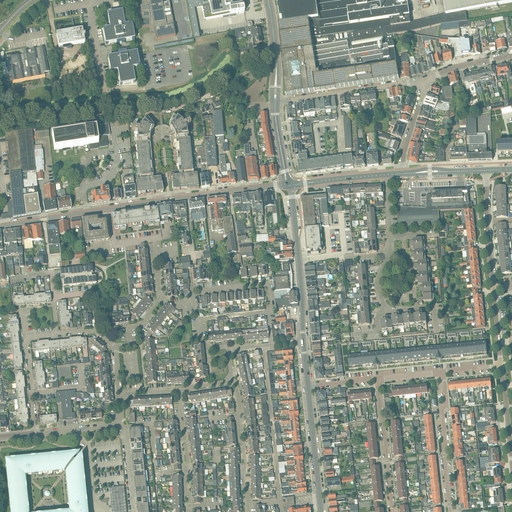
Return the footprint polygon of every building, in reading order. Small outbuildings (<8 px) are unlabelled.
[(151,0),(152,0),(149,1),(148,0),(145,0),(141,1),(143,27),(150,26),(150,29),(150,32),(155,32),(155,33),(156,40),(175,36),(169,2),(162,3),(161,0),(151,0)] [(200,0),(202,7),(201,7),(202,10),(204,10),(206,19),(223,16),(223,18),(235,15),(235,14),(244,12),(243,7),(246,7),(246,5),(244,0),(200,0)] [(276,0),(279,18),(282,17),(283,23),(279,24),(280,34),(279,34),(281,48),(281,52),(283,72),(284,74),(285,85),(286,95),(315,91),(336,88),(399,79),(398,74),(392,36),(396,35),(396,34),(412,32),(431,27),(437,25),(440,25),(440,24),(441,24),(444,24),(447,24),(450,23),(453,23),(456,23),(459,23),(467,22),(466,11),(511,2),(511,0),(443,0),(446,14),(410,23),(407,0),(276,0)] [(103,32),(105,41),(106,44),(109,44),(116,43),(117,45),(120,44),(122,44),(121,44),(124,43),(124,41),(132,40),(135,39),(134,36),(133,26),(132,26),(132,24),(129,25),(125,25),(123,13),(122,11),(120,12),(110,13),(110,14),(107,14),(108,16),(110,28),(106,29),(103,29),(103,32)] [(244,32),(243,28),(233,30),(235,40),(239,39),(238,34),(244,32)] [(248,45),(249,48),(245,49),(246,52),(254,51),(253,47),(256,46),(256,44),(262,42),(259,29),(253,30),(254,36),(246,37),(247,39),(252,39),(253,44),(248,45)] [(57,40),(58,46),(59,48),(85,43),(82,30),(76,31),(76,32),(72,33),(72,35),(57,37),(57,39),(57,40)] [(439,43),(439,40),(431,38),(431,39),(431,40),(436,41),(437,50),(438,55),(435,56),(435,59),(436,64),(442,62),(441,59),(442,58),(440,49),(439,43)] [(488,41),(490,52),(496,51),(495,44),(491,45),(490,41),(490,38),(487,38),(488,41)] [(496,42),(497,46),(498,51),(507,49),(505,40),(497,42),(497,39),(494,39),(495,42),(496,42)] [(448,40),(448,44),(454,45),(455,59),(462,58),(462,57),(462,56),(460,40),(448,40)] [(463,40),(460,40),(462,56),(462,57),(467,57),(467,56),(471,56),(471,55),(470,50),(469,40),(463,41),(463,40)] [(441,52),(444,62),(452,60),(451,51),(449,52),(447,46),(442,47),(443,51),(441,52)] [(7,57),(12,81),(44,75),(44,72),(49,71),(44,47),(39,48),(39,49),(36,49),(36,48),(31,49),(31,50),(28,51),(28,50),(23,51),(23,55),(21,56),(21,55),(7,57)] [(436,68),(432,55),(431,52),(430,53),(428,48),(425,49),(427,57),(428,62),(431,70),(436,68)] [(135,80),(133,68),(137,68),(137,67),(140,67),(139,65),(138,55),(137,52),(134,53),(134,52),(126,54),(126,52),(123,52),(121,52),(118,53),(119,55),(111,57),(108,57),(109,60),(108,60),(110,70),(111,72),(114,72),(118,71),(120,83),(120,85),(122,85),(133,83),(135,82),(135,80)] [(401,55),(401,60),(402,68),(400,68),(401,79),(410,78),(407,55),(401,55)] [(409,65),(412,77),(422,74),(422,73),(427,72),(425,63),(423,64),(421,58),(418,59),(418,60),(419,62),(420,66),(415,67),(415,63),(411,64),(409,65)] [(503,66),(505,74),(508,74),(508,78),(511,77),(510,69),(509,64),(503,66)] [(505,74),(503,66),(496,67),(498,72),(497,72),(499,80),(502,79),(502,75),(505,74)] [(489,70),(484,72),(485,80),(487,87),(492,85),(492,83),(489,70)] [(454,81),(456,89),(460,88),(457,79),(459,78),(458,75),(456,75),(456,73),(448,75),(450,82),(454,81)] [(477,73),(472,74),(474,83),(476,82),(478,89),(481,88),(479,81),(478,78),(477,73)] [(470,88),(467,75),(466,74),(461,75),(463,83),(465,83),(467,89),(470,88)] [(440,88),(432,86),(430,92),(433,92),(433,93),(438,95),(438,94),(439,94),(440,88)] [(375,91),(368,93),(369,102),(371,101),(371,102),(373,102),(373,101),(377,100),(375,91)] [(369,102),(368,93),(360,94),(362,103),(365,102),(365,103),(367,103),(367,102),(369,102)] [(426,97),(438,101),(440,102),(441,99),(434,97),(435,95),(428,93),(426,97)] [(361,103),(360,100),(360,95),(351,95),(351,103),(361,103)] [(341,102),(341,107),(348,106),(348,108),(350,108),(349,106),(350,106),(349,96),(340,97),(341,102)] [(402,103),(402,105),(404,105),(404,106),(412,109),(416,98),(409,96),(406,104),(402,103)] [(438,101),(426,97),(424,101),(438,106),(438,105),(437,104),(438,101)] [(288,120),(290,119),(292,119),(292,116),(295,116),(295,109),(292,110),(291,104),(286,105),(288,120)] [(208,105),(200,108),(202,114),(206,112),(211,111),(208,105)] [(404,105),(402,105),(402,106),(401,109),(400,111),(410,115),(412,109),(404,106),(404,105)] [(429,114),(432,115),(433,113),(430,112),(431,109),(422,107),(421,112),(430,114),(429,114)] [(207,163),(207,167),(217,166),(216,161),(215,145),(214,137),(224,136),(223,136),(221,111),(212,112),(213,117),(207,117),(202,118),(201,118),(205,149),(206,163),(207,163)] [(430,114),(421,112),(419,117),(432,120),(434,116),(432,115),(429,114),(430,114)] [(132,129),(135,130),(134,131),(134,133),(134,135),(133,136),(133,138),(133,139),(133,141),(133,142),(133,145),(137,180),(143,179),(144,192),(149,191),(148,183),(154,183),(150,143),(176,140),(180,180),(186,180),(187,188),(191,187),(190,175),(192,175),(196,174),(192,139),(192,138),(192,136),(192,135),(191,133),(191,132),(190,130),(190,128),(189,127),(188,125),(191,124),(189,121),(187,122),(186,121),(185,119),(184,119),(184,118),(182,117),(181,116),(180,115),(179,114),(177,117),(176,118),(173,116),(169,125),(168,127),(167,126),(166,126),(165,126),(164,126),(163,126),(162,126),(160,126),(159,126),(158,127),(157,127),(156,127),(155,128),(154,126),(148,119),(145,121),(145,120),(142,117),(141,118),(140,119),(139,121),(138,122),(137,123),(137,124),(136,126),(136,127),(135,127),(133,126),(132,129)] [(352,149),(350,116),(343,116),(346,149),(352,149)] [(486,136),(477,136),(476,116),(466,116),(466,133),(467,161),(492,160),(492,154),(487,154),(487,151),(485,151),(484,145),(486,145),(486,136)] [(416,123),(436,128),(436,127),(434,127),(435,123),(418,119),(416,123)] [(391,123),(390,126),(395,128),(393,135),(401,138),(404,127),(399,125),(400,121),(392,120),(392,122),(391,123)] [(306,133),(305,128),(304,125),(299,126),(299,123),(290,124),(291,135),(306,133)] [(88,149),(108,146),(106,136),(110,135),(108,124),(100,125),(91,126),(91,129),(52,135),(54,150),(85,145),(88,149)] [(49,137),(48,128),(35,129),(36,139),(49,137)] [(10,191),(11,191),(12,203),(10,203),(8,207),(9,215),(12,218),(13,218),(14,218),(25,216),(26,216),(40,213),(40,210),(38,194),(37,180),(36,171),(34,150),(33,146),(32,134),(32,129),(5,132),(8,165),(8,170),(9,170),(9,174),(10,183),(9,183),(7,185),(8,188),(10,191)] [(415,130),(413,136),(423,139),(424,135),(421,134),(421,131),(420,131),(415,130)] [(467,161),(466,133),(454,133),(454,153),(449,154),(450,162),(467,161)] [(214,137),(215,145),(222,144),(223,152),(228,152),(227,143),(224,143),(224,140),(224,136),(214,137)] [(423,139),(413,136),(411,142),(418,143),(419,144),(421,144),(422,142),(423,139)] [(314,151),(313,140),(307,140),(307,141),(306,141),(292,143),(293,150),(302,148),(301,145),(311,144),(312,148),(308,148),(308,151),(314,151)] [(365,157),(364,149),(364,146),(361,141),(357,141),(358,145),(358,149),(360,167),(366,167),(365,162),(365,157)] [(388,151),(393,153),(392,153),(393,150),(396,152),(399,143),(392,141),(390,148),(389,148),(388,151)] [(418,143),(411,142),(409,148),(412,148),(420,150),(421,147),(427,148),(428,146),(427,145),(425,145),(424,145),(421,144),(419,144),(418,143)] [(500,142),(497,142),(498,155),(511,154),(511,143),(500,144),(500,142)] [(244,145),(248,182),(259,181),(256,152),(250,153),(249,145),(244,145)] [(205,149),(196,150),(197,157),(200,157),(201,164),(206,163),(205,149)] [(410,155),(424,158),(424,155),(419,154),(420,151),(411,149),(410,155)] [(393,153),(388,151),(387,153),(386,152),(385,155),(384,157),(384,158),(382,158),(383,165),(392,164),(391,158),(393,153)] [(315,154),(309,155),(307,155),(297,157),(299,173),(306,172),(306,174),(344,169),(343,167),(345,167),(349,167),(349,168),(349,169),(354,168),(352,156),(344,157),(316,161),(315,154)] [(379,166),(378,161),(378,154),(367,155),(368,167),(379,166)] [(424,158),(410,155),(409,161),(417,163),(418,160),(423,161),(424,158)] [(220,173),(227,172),(225,156),(218,156),(220,173)] [(235,160),(238,183),(246,182),(243,159),(235,160)] [(228,176),(229,184),(236,183),(235,175),(231,175),(230,164),(226,165),(227,172),(227,176),(228,176)] [(227,172),(220,173),(221,175),(219,175),(218,172),(217,172),(218,185),(229,184),(228,176),(227,176),(227,172)] [(200,175),(202,188),(209,187),(208,174),(200,175)] [(136,194),(136,193),(135,189),(134,177),(127,178),(122,178),(125,199),(136,197),(136,195),(136,194)] [(110,202),(110,201),(109,197),(109,192),(108,188),(98,190),(98,192),(94,193),(94,194),(91,195),(93,205),(110,202)] [(344,198),(343,188),(326,189),(326,193),(312,195),(313,197),(312,197),(302,198),(305,228),(329,226),(329,224),(332,224),(331,216),(328,216),(327,203),(333,203),(333,201),(341,200),(341,198),(344,198)] [(115,201),(122,200),(120,191),(117,191),(117,190),(113,190),(115,201)] [(272,191),(263,192),(264,197),(265,207),(271,206),(272,209),(273,218),(277,217),(275,202),(274,202),(272,191)] [(427,208),(398,207),(399,227),(439,225),(438,210),(469,209),(472,209),(472,202),(468,203),(467,194),(467,193),(464,193),(463,193),(463,191),(431,192),(431,195),(426,195),(427,208)] [(254,194),(253,194),(255,206),(255,209),(255,214),(256,215),(256,219),(255,219),(256,228),(263,227),(262,217),(263,216),(260,193),(259,194),(254,195),(254,194)] [(250,204),(248,194),(241,195),(243,209),(242,209),(242,212),(242,213),(247,213),(246,204),(250,204)] [(242,209),(241,206),(240,195),(232,196),(233,207),(237,207),(238,213),(242,212),(242,209)] [(66,197),(63,198),(65,209),(71,208),(70,198),(66,198),(66,197)] [(210,207),(211,222),(212,231),(224,230),(224,236),(227,235),(227,240),(226,240),(228,254),(231,253),(236,253),(233,227),(231,217),(223,218),(221,210),(223,210),(222,204),(225,204),(226,208),(230,207),(228,197),(225,197),(207,199),(208,207),(210,207)] [(65,209),(63,198),(61,198),(61,199),(57,199),(59,210),(65,209)] [(56,200),(46,201),(43,202),(45,213),(48,212),(47,212),(56,210),(56,211),(57,210),(56,200)] [(206,219),(203,200),(188,202),(191,218),(191,215),(192,215),(192,216),(196,215),(202,214),(203,220),(206,219)] [(185,203),(178,204),(180,217),(181,224),(187,223),(185,203)] [(180,217),(178,204),(172,205),(173,216),(177,215),(177,217),(180,217)] [(157,208),(159,222),(159,223),(168,222),(167,218),(172,217),(170,205),(157,207),(157,208)] [(114,229),(131,226),(132,229),(142,227),(142,225),(159,222),(157,208),(144,210),(144,212),(125,214),(125,213),(112,215),(114,229)] [(98,216),(81,218),(84,243),(109,240),(107,219),(99,220),(98,216)] [(81,227),(80,219),(71,220),(71,221),(72,232),(75,231),(74,228),(79,227),(79,230),(78,231),(79,240),(83,239),(81,227)] [(59,235),(69,233),(68,221),(57,222),(59,235)] [(61,255),(57,223),(57,224),(46,225),(46,224),(49,256),(61,255)] [(30,234),(31,241),(42,240),(40,225),(30,227),(31,234),(30,234)] [(31,234),(30,227),(22,228),(23,234),(25,249),(32,248),(31,241),(30,234),(31,234)] [(320,227),(305,228),(305,229),(307,252),(309,251),(310,255),(311,254),(311,255),(319,254),(319,251),(322,250),(320,227)] [(16,243),(15,230),(3,231),(5,249),(6,256),(18,255),(17,248),(16,243)] [(237,234),(237,235),(238,241),(238,243),(246,242),(245,234),(241,235),(241,233),(237,234)] [(476,242),(475,235),(467,236),(464,236),(464,245),(468,245),(468,243),(476,242)] [(286,242),(286,239),(275,240),(275,244),(279,243),(280,251),(292,250),(291,242),(286,242)] [(424,239),(414,239),(414,243),(410,243),(410,248),(413,248),(413,251),(415,251),(415,254),(411,254),(411,259),(414,259),(414,263),(418,262),(418,265),(414,266),(414,270),(417,270),(417,274),(419,274),(419,277),(415,277),(415,282),(418,282),(418,285),(422,285),(423,288),(418,288),(419,293),(422,293),(422,296),(423,296),(423,299),(419,300),(419,304),(422,304),(422,302),(434,301),(433,301),(432,284),(429,284),(428,261),(425,261),(424,244),(423,245),(422,239),(424,239)] [(236,254),(237,259),(237,260),(238,266),(242,266),(240,257),(246,256),(247,258),(253,258),(251,244),(239,246),(240,254),(236,254)] [(147,247),(141,248),(141,250),(138,251),(138,254),(135,254),(135,257),(139,256),(148,255),(148,251),(147,251),(147,247)] [(38,264),(38,265),(47,264),(46,257),(39,258),(40,263),(38,264)] [(305,266),(306,271),(325,269),(325,272),(325,275),(330,275),(329,272),(327,271),(326,266),(324,267),(318,267),(317,262),(314,262),(314,265),(309,265),(309,264),(306,265),(305,266)] [(266,267),(261,268),(261,273),(261,277),(267,276),(267,273),(272,272),(271,263),(265,263),(266,267)] [(280,291),(286,291),(291,290),(289,275),(288,275),(288,272),(290,272),(289,263),(282,264),(283,276),(277,276),(272,277),(272,280),(274,292),(280,291)] [(256,268),(251,269),(251,274),(251,275),(251,278),(257,277),(257,274),(261,273),(261,268),(260,264),(255,264),(256,268)] [(251,269),(250,265),(245,265),(245,269),(240,270),(241,274),(241,279),(247,278),(246,275),(251,275),(251,274),(251,269)] [(92,266),(60,270),(60,277),(64,277),(64,279),(63,279),(64,286),(96,283),(96,276),(92,276),(92,274),(93,274),(92,266)] [(202,267),(200,267),(200,271),(196,271),(196,269),(193,270),(194,280),(194,279),(197,279),(197,282),(200,281),(200,282),(200,283),(203,282),(202,267)] [(203,282),(206,282),(206,281),(209,281),(209,278),(211,278),(212,278),(211,268),(208,268),(208,270),(204,271),(204,267),(202,267),(203,282)] [(479,269),(471,270),(464,270),(464,272),(468,272),(468,275),(465,275),(465,278),(469,277),(468,276),(479,275),(479,269)] [(307,289),(312,288),(316,288),(316,287),(317,287),(317,289),(325,288),(324,279),(316,280),(315,277),(306,278),(307,289)] [(153,288),(144,288),(142,289),(143,294),(143,295),(149,300),(150,298),(151,299),(152,297),(152,293),(154,293),(153,288)] [(258,294),(255,294),(256,300),(256,304),(260,303),(260,299),(264,299),(263,295),(264,295),(264,292),(263,292),(263,290),(257,291),(258,294)] [(250,295),(248,295),(247,295),(248,301),(248,305),(252,304),(252,300),(256,300),(255,294),(255,291),(249,291),(250,295)] [(234,296),(232,297),(233,302),(232,302),(233,306),(237,306),(236,302),(240,301),(240,296),(240,292),(234,293),(234,296)] [(242,295),(240,296),(240,301),(241,305),(245,305),(244,301),(248,301),(247,295),(248,295),(247,292),(242,292),(242,295)] [(227,297),(224,297),(224,298),(225,303),(225,307),(229,307),(229,303),(232,302),(233,302),(232,297),(232,293),(226,294),(227,297)] [(281,300),(275,301),(274,301),(275,309),(290,308),(297,307),(297,304),(296,293),(288,293),(289,296),(285,297),(285,296),(283,296),(283,298),(281,298),(281,300)] [(219,298),(217,298),(216,298),(217,308),(221,308),(221,304),(225,303),(224,298),(224,297),(224,294),(218,295),(219,298)] [(149,300),(143,295),(143,296),(145,297),(142,301),(149,306),(152,302),(149,300)] [(211,299),(209,299),(209,305),(210,309),(217,308),(216,298),(217,298),(216,295),(211,296),(211,299)] [(202,310),(206,309),(205,305),(209,305),(209,299),(208,296),(203,297),(203,298),(200,298),(202,310)] [(149,306),(142,301),(139,305),(145,310),(149,306)] [(167,303),(164,307),(171,313),(174,309),(167,303)] [(145,310),(139,305),(135,309),(142,315),(145,310)] [(171,313),(164,307),(160,311),(167,317),(171,313)] [(142,315),(135,309),(132,312),(131,311),(128,312),(129,314),(129,321),(133,320),(135,319),(134,318),(135,317),(138,319),(142,315)] [(160,311),(157,316),(164,321),(167,317),(160,311)] [(380,321),(381,332),(393,331),(393,328),(426,325),(427,325),(426,315),(422,315),(422,311),(417,311),(417,314),(414,315),(414,316),(411,316),(411,312),(406,313),(406,315),(402,316),(403,317),(400,317),(399,313),(394,314),(395,317),(391,317),(392,321),(389,321),(388,317),(383,318),(383,321),(380,321)] [(92,325),(91,320),(91,316),(88,316),(87,312),(83,313),(85,326),(92,325)] [(157,316),(153,320),(161,325),(164,321),(157,316)] [(153,320),(150,324),(157,330),(161,325),(153,320)] [(287,324),(280,324),(281,331),(282,331),(293,330),(293,325),(293,323),(292,320),(286,320),(287,324)] [(157,330),(150,324),(146,328),(149,330),(148,332),(146,333),(147,337),(156,336),(156,334),(154,333),(157,330)] [(327,335),(316,336),(312,337),(312,343),(317,342),(321,342),(320,338),(331,337),(330,335),(327,335)] [(96,349),(101,342),(97,338),(95,341),(93,340),(94,339),(92,338),(88,339),(89,348),(91,348),(93,346),(96,349)] [(106,345),(101,342),(96,349),(99,352),(98,353),(98,356),(100,355),(107,354),(107,350),(105,349),(105,350),(103,349),(106,345)] [(333,345),(333,342),(312,344),(313,350),(321,350),(321,346),(333,345)] [(480,356),(487,355),(486,343),(479,343),(480,356)] [(195,352),(204,351),(204,347),(203,347),(203,345),(194,346),(194,344),(191,344),(191,352),(195,352)] [(271,357),(267,358),(267,363),(272,363),(276,362),(292,361),(292,360),(292,355),(283,356),(283,359),(276,360),(276,359),(271,359),(271,357)] [(349,369),(356,369),(355,356),(348,356),(349,369)] [(426,403),(426,398),(425,393),(431,393),(430,389),(427,389),(427,385),(421,386),(422,394),(423,403),(426,403)] [(399,396),(398,388),(392,389),(393,393),(389,393),(390,397),(399,396)] [(76,398),(75,393),(75,391),(55,393),(56,403),(61,403),(63,421),(65,420),(65,418),(67,418),(67,419),(72,418),(72,420),(75,419),(74,413),(72,413),(72,408),(73,408),(72,406),(71,406),(71,399),(76,398)] [(346,404),(346,399),(340,400),(318,402),(319,409),(327,408),(327,404),(331,404),(331,405),(346,404)] [(85,421),(84,411),(84,409),(80,409),(80,408),(77,408),(78,417),(79,417),(80,420),(81,420),(82,421),(85,421)] [(334,417),(325,418),(320,418),(321,425),(329,424),(329,421),(334,420),(334,417)] [(392,428),(400,427),(399,418),(395,419),(395,422),(391,422),(392,428)] [(367,431),(375,430),(374,424),(371,425),(370,421),(366,422),(367,431)] [(494,426),(488,427),(477,428),(477,431),(489,430),(490,437),(496,436),(496,429),(494,429),(494,426)] [(340,440),(335,440),(322,442),(323,448),(331,447),(331,444),(340,443),(340,440)] [(338,448),(328,449),(323,449),(324,452),(324,456),(333,455),(333,451),(338,450),(338,448)] [(403,459),(402,451),(394,451),(395,457),(399,457),(399,460),(403,459)] [(86,511),(87,511),(82,464),(81,455),(81,454),(77,459),(75,457),(78,455),(79,453),(6,460),(11,511),(86,511)] [(378,459),(377,453),(370,454),(371,463),(375,462),(374,459),(378,459)] [(324,457),(325,463),(326,463),(327,467),(331,467),(330,462),(333,462),(333,460),(337,460),(337,456),(336,456),(333,456),(324,457)] [(499,456),(489,457),(480,458),(481,468),(486,467),(485,463),(492,463),(493,464),(499,463),(499,456)] [(180,459),(170,460),(171,465),(174,465),(174,468),(180,467),(180,463),(181,462),(180,459)] [(396,471),(404,470),(403,461),(399,461),(400,465),(396,465),(396,471)] [(372,473),(379,472),(379,467),(375,467),(375,464),(371,464),(372,473)] [(331,471),(326,472),(326,478),(334,477),(334,473),(341,473),(340,469),(331,470),(331,471)] [(352,476),(340,477),(326,479),(327,488),(341,486),(341,482),(355,481),(354,476),(352,476)] [(501,476),(494,477),(491,478),(492,484),(486,485),(486,488),(495,487),(500,487),(500,483),(501,483),(501,476)] [(109,488),(111,511),(127,511),(124,486),(109,488)] [(495,487),(486,488),(487,491),(493,491),(494,498),(496,497),(503,497),(502,490),(501,490),(500,487),(495,487)] [(406,493),(399,494),(399,499),(403,499),(403,502),(407,502),(406,493)] [(382,501),(382,495),(374,496),(375,505),(379,505),(379,502),(382,501)] [(283,511),(310,511),(310,507),(294,509),(293,497),(282,499),(283,511)] [(504,503),(503,497),(496,497),(494,498),(494,504),(490,505),(491,508),(498,507),(500,507),(500,504),(504,503)] [(400,511),(408,511),(408,503),(404,504),(404,507),(400,507),(400,511)]
